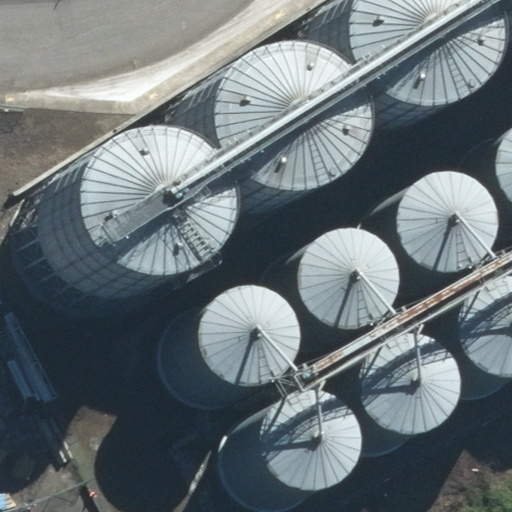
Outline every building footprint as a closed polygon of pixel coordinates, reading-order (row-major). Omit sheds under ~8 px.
[(392,80),(430,100),(472,98),(508,76),(511,68),(511,0),(368,0),(368,2),(369,44),(392,80)] [(257,167),(294,186),(337,185),(373,162),(392,125),(391,82),(368,47),(330,27),(288,28),(252,51),(232,89),(234,131),(257,167)] [(122,255),(159,275),(202,273),(238,251),(257,213),(256,171),(233,135),(195,115),(153,117),(117,139),(97,177),(99,219),(122,255)] [(424,249),(447,261),(473,260),(495,246),(507,223),(506,198),(492,176),(470,164),(444,165),(422,178),(410,201),(410,227),(424,249)] [(0,347),(23,360),(65,358),(101,335),(121,298),(119,256),(97,220),(59,200),(17,202),(0,212),(0,347)] [(333,306),(355,318),(382,317),(404,303),(416,280),(415,255),(401,233),(378,221),(352,222),(330,235),(318,258),(319,284),(333,306)] [(489,351),(511,363),(511,266),(508,267),(486,281),(474,303),(475,329),(489,351)] [(238,358),(261,370),(287,369),(309,355),(321,332),(320,306),(306,284),(283,272),(257,273),(235,287),(223,310),(224,336),(238,358)] [(392,407),(415,419),(441,418),(463,404),(475,381),(474,355),(460,333),(437,321),(411,322),(389,336),(377,359),(378,385),(392,407)] [(136,416),(159,428),(185,427),(207,414),(219,391),(218,365),(205,343),(182,331),(156,332),(134,346),(122,369),(122,394),(136,416)] [(297,464),(320,476),(346,475),(368,461),(380,438),(379,412),(365,390),(342,378),(316,379),(294,393),(282,416),(283,442),(297,464)] [(192,511),(271,511),(280,495),(279,469),(265,447),(243,435),(216,436),(194,450),(182,473),(183,498),(192,511)]
